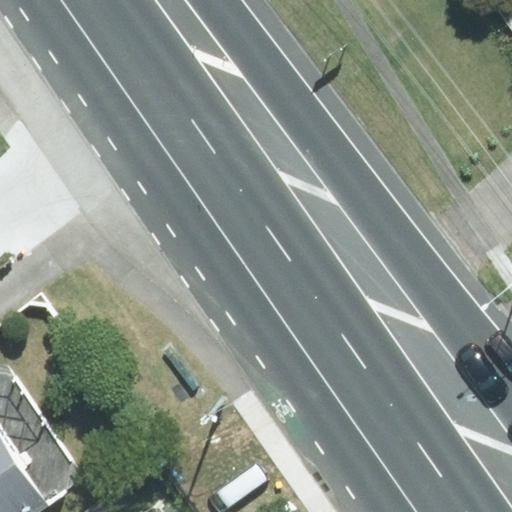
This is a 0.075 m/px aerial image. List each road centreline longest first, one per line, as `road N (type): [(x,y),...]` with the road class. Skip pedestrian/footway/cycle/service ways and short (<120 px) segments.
road 1 (secondary): [(511,485),(201,64)]
road 2 (residential): [(201,64),(0,213)]
